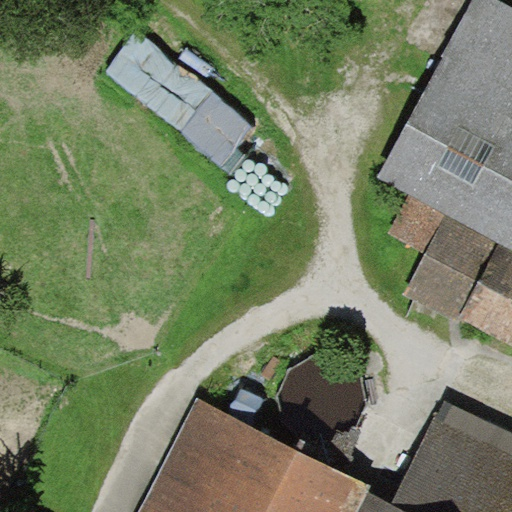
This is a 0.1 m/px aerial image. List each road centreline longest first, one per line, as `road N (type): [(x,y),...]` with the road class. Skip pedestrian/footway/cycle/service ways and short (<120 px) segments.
road 1 (track): [(168,0),(250,73),(325,167),(336,286),(245,323),(191,367),(145,423),(104,511)]
road 2 (track): [(511,392),(336,286)]
